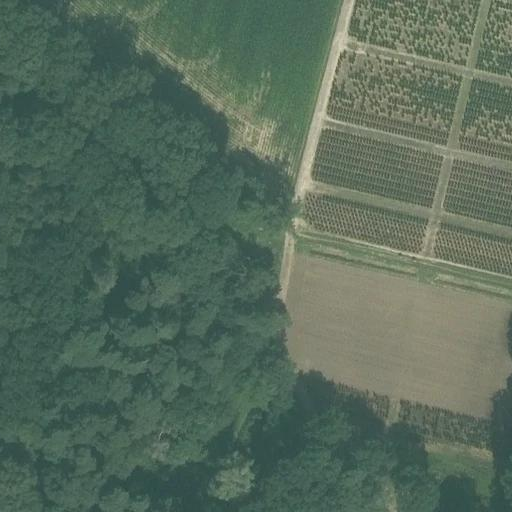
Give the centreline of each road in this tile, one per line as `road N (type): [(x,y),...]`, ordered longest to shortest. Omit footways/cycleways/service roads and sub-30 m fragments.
road 1 (track): [(115,128),(172,241),(280,370),(290,233),(347,0)]
road 2 (track): [(357,451),(280,370),(236,436),(211,511)]
road 3 (track): [(0,37),(115,128)]
